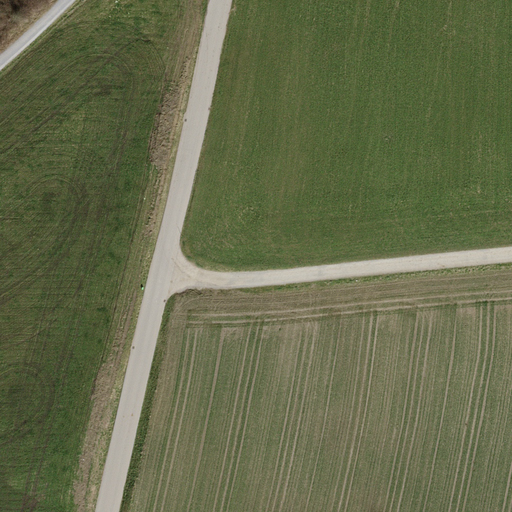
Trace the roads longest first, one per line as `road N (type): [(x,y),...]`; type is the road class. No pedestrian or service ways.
road 1 (unclassified): [(218,0),(107,511)]
road 2 (track): [(160,277),(273,277),(511,254)]
